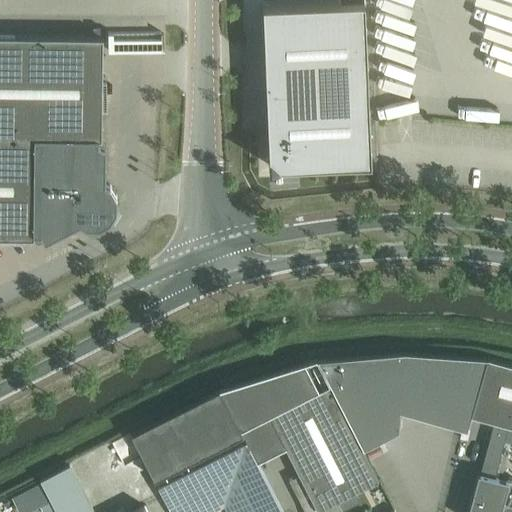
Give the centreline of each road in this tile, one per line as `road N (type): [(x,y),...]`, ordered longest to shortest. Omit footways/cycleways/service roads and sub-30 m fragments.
road 1 (tertiary): [(511,227),(364,221),(205,252)]
road 2 (tertiary): [(221,283),(350,256),(448,253),(511,261)]
road 3 (unclassified): [(205,252),(204,0)]
road 4 (tertiary): [(0,390),(221,283)]
road 5 (tertiary): [(205,252),(0,353)]
